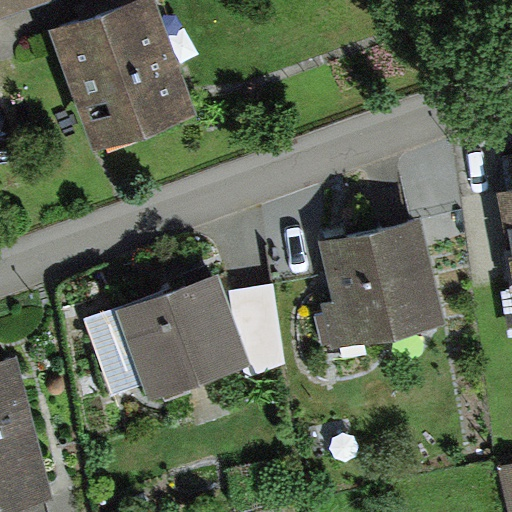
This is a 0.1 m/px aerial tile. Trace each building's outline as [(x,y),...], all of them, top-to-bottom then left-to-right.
[(0,0),(0,27),(84,0),(0,0)] [(137,2),(50,34),(89,140),(176,108),(137,2)] [(511,196),(497,199),(511,285),(511,196)] [(418,226),(312,245),(329,338),(435,320),(418,226)] [(205,273),(110,312),(144,395),(240,356),(205,273)] [(0,501),(32,494),(2,369),(0,369),(0,501)] [(511,511),(511,473),(495,478),(503,511),(511,511)]
